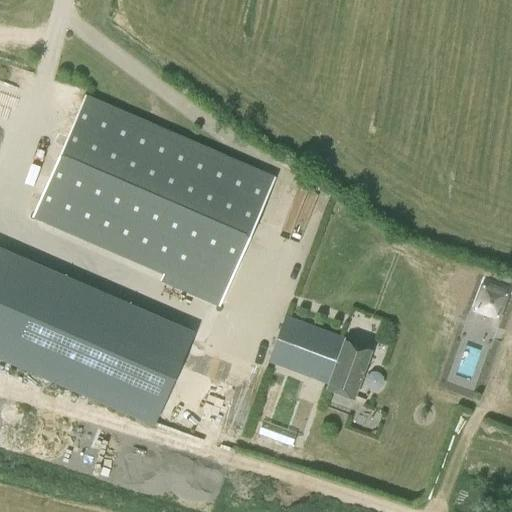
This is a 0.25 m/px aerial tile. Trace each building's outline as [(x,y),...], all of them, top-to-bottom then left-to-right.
[(161,281),(218,306),(271,183),(86,102),(39,212),(72,227),(70,230),(165,272),(161,281)] [(0,249),(0,360),(152,426),(155,420),(179,364),(193,334),(0,249)] [(487,283),(473,304),(491,317),(506,295),(487,283)] [(268,362),(328,385),(326,391),(352,401),(370,354),(342,343),(342,342),(284,320),(268,362)] [(187,389),(172,423),(209,439),(224,405),(187,389)]
